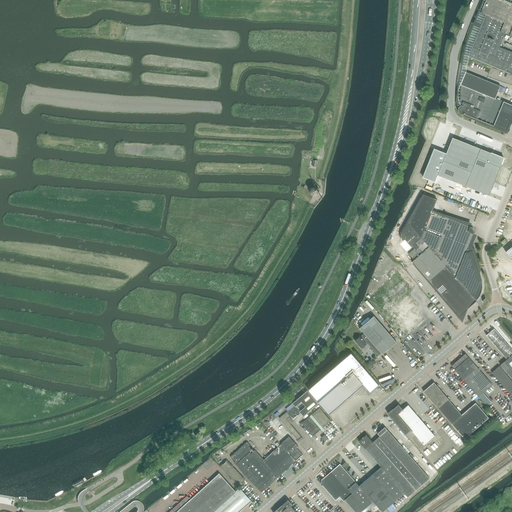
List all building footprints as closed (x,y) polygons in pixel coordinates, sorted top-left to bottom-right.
[(468,56),(467,57),(473,60),(474,59),(492,66),(511,74),(511,52),(500,47),(506,34),(511,36),(511,3),(504,0),(486,0),(481,13),(486,15),(482,24),(480,28),(469,56),(468,56)] [(494,126),(506,131),(510,121),(511,121),(511,104),(496,98),(501,86),(466,72),(461,85),(460,103),(462,104),(459,112),(477,120),(478,119),(494,125),(494,126)] [(441,150),(431,175),(443,180),(445,175),(485,191),(500,157),(465,143),(462,142),(459,143),(459,144),(458,144),(453,156),(441,150)] [(314,195),(318,194),(320,190),(319,186),(315,185),(311,186),(309,189),(311,193),(314,195)] [(408,221),(408,222),(476,300),(477,299),(478,299),(479,297),(480,296),(480,295),(481,294),(481,292),(482,292),(482,291),(482,290),(482,289),(483,289),(483,287),(483,286),(483,284),(483,283),(483,282),(483,281),(482,280),(470,241),(475,230),(474,228),(433,211),(437,199),(423,194),(408,221)] [(477,301),(476,300),(408,222),(402,232),(402,233),(401,235),(401,236),(402,238),(402,239),(403,241),(410,248),(407,250),(410,253),(409,254),(414,260),(412,262),(459,316),(477,301)] [(374,316),(360,329),(364,334),(355,341),(362,349),(367,344),(378,356),(382,353),(383,355),(397,343),(374,316)] [(507,359),(501,365),(511,378),(511,349),(494,329),(487,336),(507,359)] [(364,385),(370,392),(379,385),(351,353),(349,355),(308,391),(318,402),(320,400),(329,410),(330,410),(329,410),(343,399),(351,392),(353,395),(364,385)] [(479,397),(481,395),(482,394),(486,390),(488,392),(492,389),(494,387),(493,385),(466,354),(452,366),(455,370),(479,397)] [(492,373),(511,396),(511,381),(499,367),(492,373)] [(476,403),(462,416),(439,388),(434,383),(424,392),(465,439),(475,430),(489,418),(476,403)] [(318,404),(308,391),(293,403),(294,405),(279,418),(290,432),(294,428),(286,419),(290,416),(293,419),(301,413),(304,416),(318,404)] [(403,410),(399,405),(393,409),(388,414),(406,435),(410,440),(416,435),(424,445),(435,436),(408,405),(403,410)] [(331,422),(319,408),(302,423),(313,436),(321,430),(323,431),(322,431),(325,430),(323,428),(331,422)] [(356,474),(352,477),(360,486),(382,511),(405,493),(408,497),(429,479),(385,427),(378,434),(380,436),(373,442),(366,435),(359,441),(373,458),(376,461),(381,467),(363,483),(356,474)] [(294,428),(290,432),(297,440),(301,437),(294,428)] [(289,436),(280,444),(290,454),(291,454),(297,460),(303,455),(296,448),(298,446),(289,436)] [(281,475),(265,458),(263,459),(254,450),(257,447),(255,445),(252,448),(247,442),(231,457),(237,464),(236,465),(261,493),(281,475)] [(280,444),(265,458),(281,475),(296,461),(297,460),(291,454),(290,454),(280,444)] [(221,466),(238,486),(245,480),(227,461),(221,466)] [(321,484),(335,500),(340,497),(344,501),(345,500),(355,511),(361,511),(367,507),(373,502),(340,464),(322,481),(321,484)] [(239,511),(252,502),(240,488),(236,492),(219,474),(192,499),(190,498),(189,499),(187,497),(182,501),(171,511),(170,511),(239,511)]
